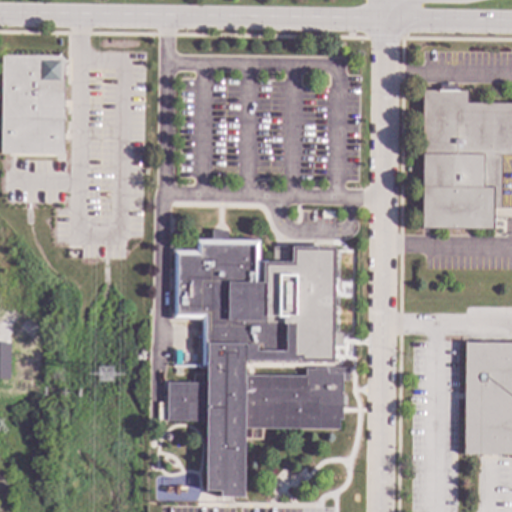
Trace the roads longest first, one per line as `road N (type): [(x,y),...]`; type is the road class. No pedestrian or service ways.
road 1 (residential): [(394,0),(380,511)]
road 2 (tertiary): [(0,10),(511,16)]
